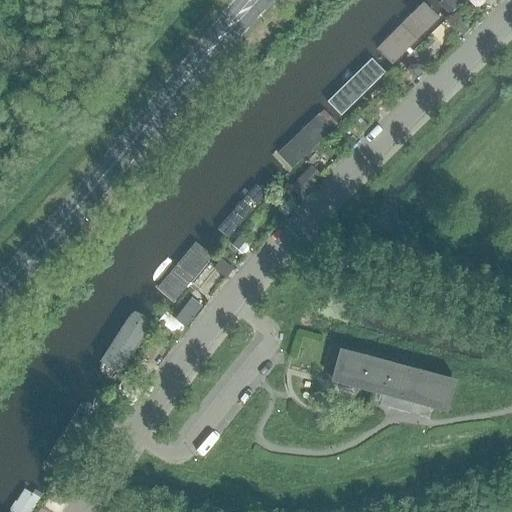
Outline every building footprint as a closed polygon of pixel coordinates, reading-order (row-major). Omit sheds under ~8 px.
[(437,0),(436,1),(449,14),(464,0),(437,0)] [(434,11),(381,60),(391,70),(444,21),(434,11)] [(447,22),(462,37),(470,29),(456,14),(447,22)] [(376,64),(334,105),(345,116),(387,75),(376,64)] [(404,70),(414,79),(423,70),(418,65),(410,65),(404,70)] [(323,107),(272,159),(287,174),(339,122),(323,107)] [(359,118),(350,127),(358,134),(366,125),(359,118)] [(310,167),(300,176),(310,186),(319,176),(310,167)] [(254,183),(214,228),(227,240),(266,194),(254,183)] [(231,245),(242,256),(251,246),(240,236),(231,245)] [(193,241),(154,288),(172,303),(211,255),(193,241)] [(190,299),(174,320),(184,328),(201,307),(190,299)] [(133,302),(89,365),(112,381),(156,318),(133,302)] [(165,312),(157,321),(164,327),(176,337),(184,328),(174,320),(172,318),(169,316),(165,312)] [(455,380),(448,378),(330,347),(321,379),(446,413),(455,380)] [(129,410),(142,390),(123,378),(110,398),(129,410)] [(73,408),(34,469),(50,479),(89,418),(73,408)] [(68,498),(75,487),(62,479),(55,489),(68,498)]
